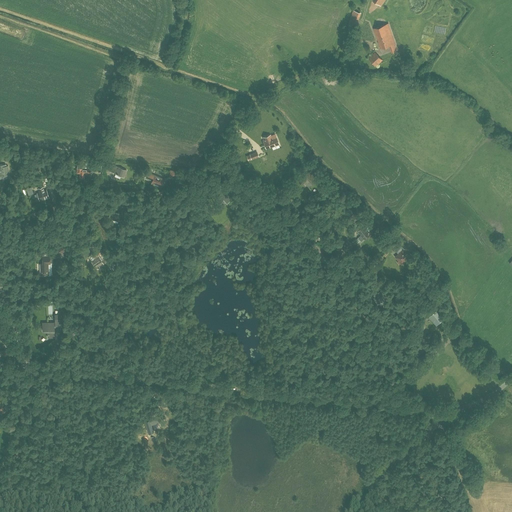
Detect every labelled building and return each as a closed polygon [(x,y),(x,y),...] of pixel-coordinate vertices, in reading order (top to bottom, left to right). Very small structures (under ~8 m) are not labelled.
[(374,29),(380,48),(389,45),(392,52),(398,50),(389,23),(374,29)] [(377,66),(383,60),(375,52),(369,58),(377,66)] [(276,136),(271,138),(270,135),(263,137),(265,140),(264,141),(266,148),(279,144),(276,136)] [(87,166),(82,166),(82,161),(77,161),(77,173),(81,173),(80,177),(86,177),(86,173),(90,173),(90,169),(87,169),(87,166)] [(0,175),(0,176),(9,175),(8,166),(6,166),(6,164),(0,164),(0,175)] [(124,178),(125,177),(127,170),(113,165),(111,169),(117,171),(116,174),(122,176),(121,177),(124,178)] [(181,171),(170,170),(169,177),(180,178),(181,171)] [(146,177),(153,180),(151,183),(161,187),(164,179),(148,172),(146,177)] [(309,172),(299,182),(302,185),(307,179),(313,185),(320,177),(316,173),(314,175),(313,173),(312,174),(309,172)] [(31,187),(25,189),(27,195),(34,193),(31,187)] [(46,190),(44,191),(43,187),(38,188),(40,192),(37,193),(40,200),(48,197),(46,190)] [(224,191),(216,198),(220,202),(223,198),(227,202),(231,199),(224,191)] [(108,219),(112,221),(113,221),(114,219),(119,221),(121,214),(111,211),(108,219)] [(371,234),(364,226),(363,224),(362,225),(359,222),(353,227),(356,230),(357,229),(362,235),(359,237),(361,241),(365,239),(371,234)] [(316,232),(314,234),(315,235),(313,238),(317,241),(319,238),(320,238),(325,232),(324,231),(319,228),(316,232)] [(346,238),(339,244),(344,250),(351,244),(346,238)] [(402,247),(397,251),(399,254),(396,257),(402,263),(409,257),(403,251),(405,249),(402,247)] [(99,249),(91,254),(95,259),(92,262),(96,268),(103,263),(98,255),(101,252),(99,249)] [(40,275),(49,274),(48,263),(50,263),(50,255),(47,255),(47,252),(42,252),(42,263),(40,263),(40,275)] [(380,303),(384,300),(383,297),(387,294),(384,289),(374,295),(376,298),(377,298),(380,303)] [(61,311),(61,315),(55,315),(55,326),(64,325),(63,311),(61,311)] [(436,311),(429,317),(436,326),(444,319),(436,311)] [(54,326),(43,326),(43,331),(48,331),(48,337),(54,337),(54,331),(55,331),(55,329),(54,329),(54,326)] [(145,422),(149,432),(154,430),(151,424),(157,421),(155,417),(145,422)]
